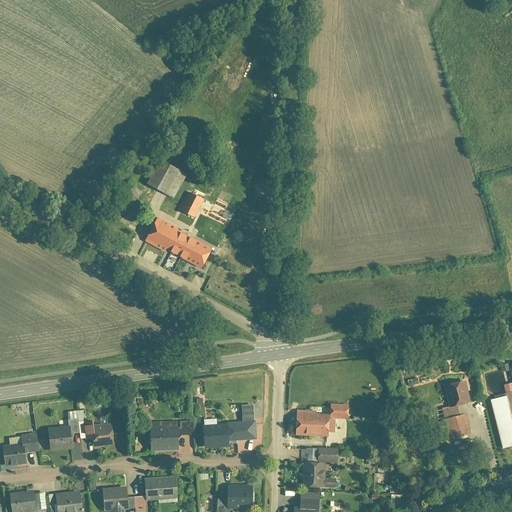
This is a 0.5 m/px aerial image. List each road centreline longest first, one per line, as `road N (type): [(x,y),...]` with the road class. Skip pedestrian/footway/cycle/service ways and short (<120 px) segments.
road 1 (residential): [(278,358),(275,338),(0,191)]
road 2 (tertiary): [(278,358),(0,393)]
road 3 (residential): [(277,459),(180,458),(0,481)]
road 4 (tertiary): [(511,326),(278,358)]
